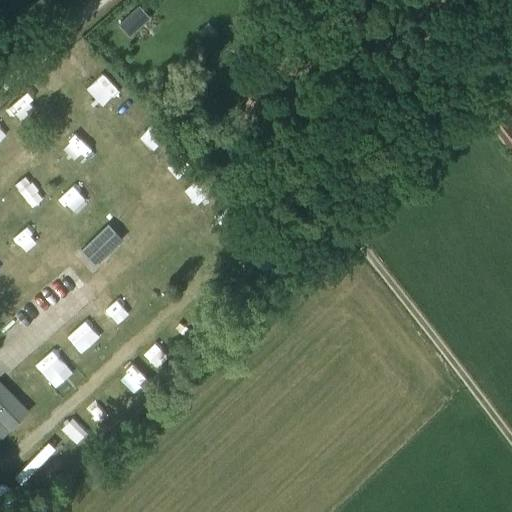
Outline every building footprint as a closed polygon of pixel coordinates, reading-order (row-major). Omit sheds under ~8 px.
[(380,11),(368,0),(362,7),(373,18),(371,20),(385,34),(395,23),(390,18),(397,10),(391,5),(384,14),(380,10),(380,11)] [(135,8),(119,23),(130,35),(147,20),(135,8)] [(208,22),(197,31),(206,41),(217,32),(208,22)] [(484,117),(511,152),(511,121),(499,105),(484,117)] [(271,198),(286,179),(274,169),(258,187),(271,198)] [(123,241),(109,226),(107,225),(78,253),(82,257),(88,264),(93,270),(97,266),(117,248),(120,244),(123,241)] [(0,382),(0,418),(10,428),(28,411),(0,382)]
